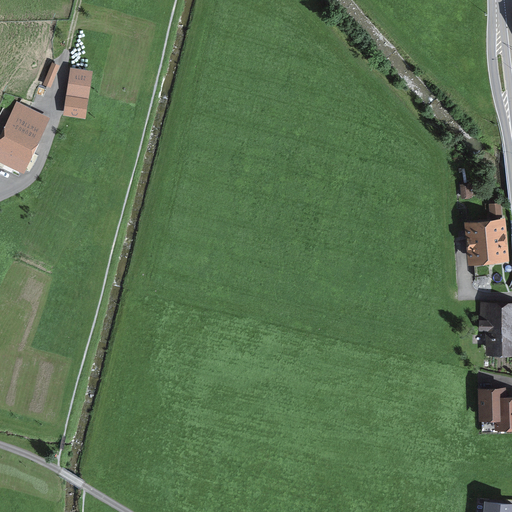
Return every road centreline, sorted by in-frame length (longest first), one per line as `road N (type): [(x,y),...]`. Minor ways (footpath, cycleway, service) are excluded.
road 1 (unclassified): [(127,511),(0,444)]
road 2 (secondary): [(511,138),(495,0)]
